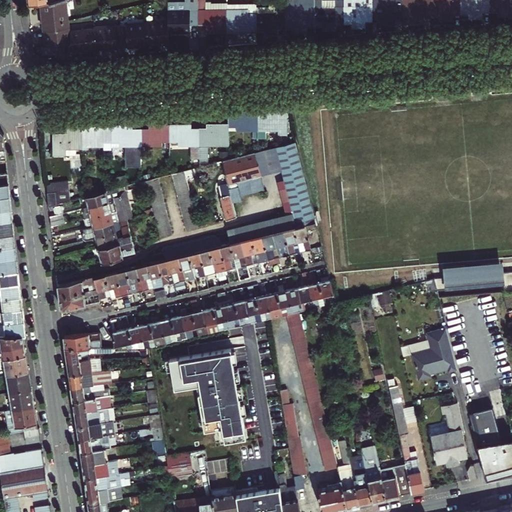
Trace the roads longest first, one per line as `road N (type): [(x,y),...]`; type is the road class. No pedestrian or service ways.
road 1 (tertiary): [(84,92),(511,53)]
road 2 (tertiary): [(26,185),(71,511)]
